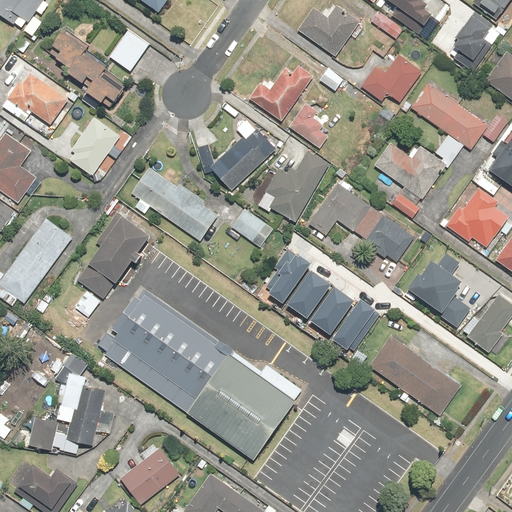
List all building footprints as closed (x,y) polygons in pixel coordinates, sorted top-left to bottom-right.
[(0,0),(0,14),(10,21),(14,14),(29,24),(44,0),(0,0)] [(139,0),(159,14),(168,0),(139,0)] [(420,0),(382,0),(382,1),(424,28),(432,15),(424,9),(427,5),(420,1),(420,0)] [(511,0),(476,0),(475,1),(504,27),(511,18),(511,16),(504,10),(511,0)] [(314,8),(299,30),(336,58),(361,24),(338,7),(329,19),(314,8)] [(379,11),(371,22),(396,40),(404,29),(379,11)] [(494,25),(476,11),(454,39),(457,42),(450,51),(456,56),(459,53),(471,63),(473,61),(478,65),(500,37),(491,29),(494,25)] [(152,43),(131,29),(110,58),(131,73),(152,43)] [(60,54),(56,60),(68,69),(66,73),(82,85),(86,79),(92,83),(85,93),(102,105),(107,98),(114,104),(125,89),(104,74),(106,71),(84,55),(88,50),(64,32),(52,48),(60,54)] [(511,53),(506,49),(485,78),(511,98),(511,53)] [(378,69),(363,88),(380,102),(387,94),(400,104),(424,74),(402,56),(385,75),(378,69)] [(260,84),(249,100),(282,122),(314,76),(300,66),(293,76),(285,70),(270,92),(260,84)] [(330,68),(320,81),(333,91),(344,79),(330,68)] [(29,72),(3,107),(23,123),(32,111),(51,125),(68,101),(29,72)] [(450,165),(464,146),(470,150),(487,126),(428,84),(411,107),(450,135),(436,154),(450,165)] [(306,104),(289,127),(321,149),(329,138),(318,131),(322,126),(312,119),(317,112),(306,104)] [(508,122),(497,115),(483,136),(494,143),(508,122)] [(70,161),(93,177),(121,137),(94,119),(71,152),(75,154),(70,161)] [(211,169),(232,191),(275,150),(254,128),(211,169)] [(0,191),(18,205),(26,194),(32,198),(42,184),(20,169),(31,152),(6,134),(0,143),(0,191)] [(511,139),(491,169),(511,183),(511,139)] [(392,142),(375,165),(405,187),(393,204),(415,220),(421,212),(415,208),(446,166),(421,148),(414,158),(392,142)] [(213,166),(207,147),(199,149),(205,169),(213,166)] [(280,171),(257,207),(268,214),(270,210),(293,224),(331,166),(309,152),(296,172),(291,169),(287,175),(280,171)] [(205,202),(182,186),(179,190),(149,169),(132,194),(141,200),(136,207),(145,213),(150,207),(200,243),(218,218),(202,207),(205,202)] [(353,189),(340,180),(309,224),(327,236),(337,221),(368,242),(385,218),(349,193),(353,189)] [(459,208),(446,225),(469,242),(473,237),(486,247),(508,218),(495,208),(498,204),(481,190),(464,212),(459,208)] [(16,215),(0,203),(0,231),(4,234),(16,215)] [(274,230),(244,209),(230,228),(260,249),(274,230)] [(150,232),(123,213),(77,280),(104,299),(150,232)] [(415,238),(385,218),(368,242),(398,263),(415,238)] [(73,239),(47,220),(5,276),(0,272),(0,298),(12,307),(18,299),(25,304),(73,239)] [(511,236),(496,259),(511,271),(511,236)] [(276,277),(268,288),(283,300),(313,260),(300,251),(298,253),(291,248),(271,274),(276,277)] [(419,271),(409,286),(435,304),(432,307),(457,324),(469,306),(453,295),(464,279),(455,274),(463,262),(449,253),(441,264),(434,258),(423,273),(419,271)] [(224,279),(208,268),(203,275),(219,286),(224,279)] [(312,268),(289,301),(309,315),(332,281),(312,268)] [(335,286),(312,319),(332,333),(355,299),(335,286)] [(296,399),(231,355),(235,348),(220,338),(218,341),(148,293),(144,299),(139,294),(110,336),(106,333),(98,344),(110,352),(106,358),(254,460),(296,399)] [(73,303),(65,297),(52,317),(60,322),(73,303)] [(480,324),(473,319),(464,332),(469,336),(467,339),(489,355),(491,351),(496,355),(510,336),(502,331),(511,317),(511,306),(498,297),(480,324)] [(363,298),(335,338),(349,347),(351,344),(355,346),(381,311),(363,298)] [(20,318),(8,309),(2,318),(13,327),(20,318)] [(460,384),(391,337),(371,367),(440,414),(460,384)] [(67,386),(62,384),(53,418),(70,422),(67,435),(54,431),(50,446),(60,449),(60,451),(78,456),(80,445),(92,448),(96,431),(110,434),(115,413),(101,410),(105,392),(88,387),(90,379),(70,374),(67,386)] [(0,437),(4,440),(12,429),(5,424),(8,420),(0,413),(0,437)] [(159,450),(121,480),(142,506),(179,475),(159,450)] [(34,468),(16,494),(42,511),(60,511),(78,486),(58,472),(52,480),(34,468)] [(186,511),(216,511),(220,508),(225,511),(266,511),(212,475),(186,511)]
